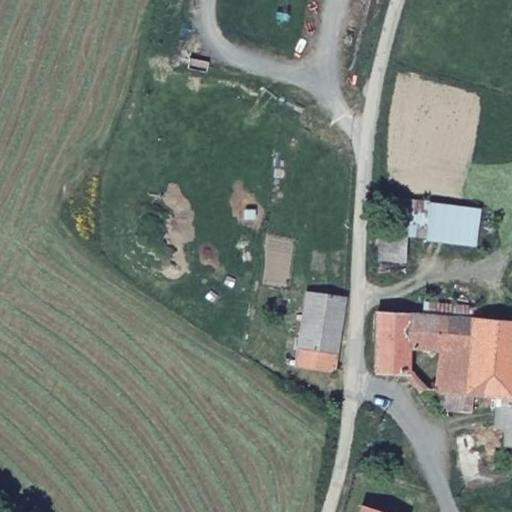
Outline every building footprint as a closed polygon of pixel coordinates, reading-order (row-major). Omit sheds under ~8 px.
[(462,221),(369,213),(367,235),(391,246),(410,253),(460,257),(462,221)] [(339,368),(345,293),(303,290),(297,364),(339,368)] [(416,320),(366,320),(360,386),(408,385),(408,352),(440,353),(440,322),(462,319),(461,304),(417,304),(416,320)] [(457,425),(460,338),(462,319),(440,322),(440,353),(425,399),(426,424),(436,424),(457,425)] [(511,338),(460,338),(457,425),(436,424),(436,440),(469,439),(469,424),(496,425),(495,456),(505,455),(505,473),(511,472),(511,338)] [(416,424),(426,424),(425,399),(414,398),(416,424)]
